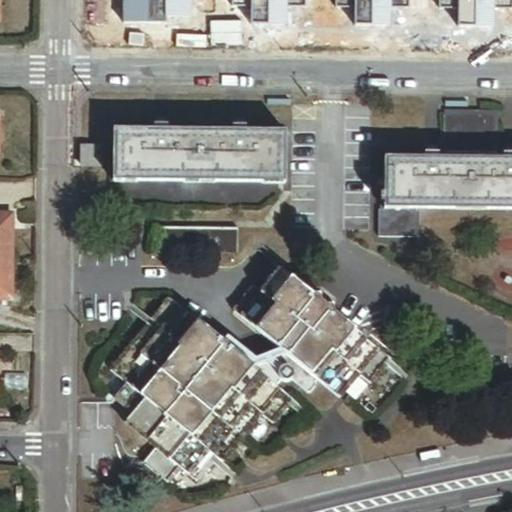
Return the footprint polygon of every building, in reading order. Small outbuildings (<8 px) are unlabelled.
[(497,112),(444,111),(444,155),(497,155),(497,112)] [(168,134),(154,134),(114,133),(114,183),(285,184),(286,134),(246,134),(232,134),(168,134)] [(102,147),(82,147),(82,167),(102,167),(102,147)] [(511,161),(502,161),(439,161),(424,160),(385,160),(385,193),(385,209),(421,209),(511,210),(511,161)] [(421,237),(421,209),(385,209),(385,193),(381,192),(381,209),(379,209),(379,236),(421,237)] [(0,258),(12,258),(12,217),(0,217),(0,258)] [(238,230),(154,229),(154,254),(238,254),(238,230)] [(0,299),(11,300),(12,258),(0,258),(0,299)] [(231,309),(271,341),(311,291),(271,259),(231,309)] [(292,359),(333,309),(311,291),(271,341),(278,347),(292,359)] [(295,400),(278,386),(249,362),(237,352),(198,401),(174,382),(213,333),(171,298),(111,371),(126,383),(218,459),(224,463),(263,415),(274,426),(295,400)] [(315,377),(338,395),(357,371),(369,380),(389,355),(333,309),(292,359),(294,360),(315,377)] [(198,401),(237,352),(225,343),(213,333),(174,382),(198,401)] [(225,343),(237,352),(249,362),(256,359),(230,337),(225,343)] [(293,370),(293,373),(292,375),(291,377),(290,378),(308,392),(316,382),(313,380),(315,377),(294,360),(292,359),(278,347),(256,359),(249,362),(278,386),(283,379),(282,379),(281,378),(280,376),(279,374),(279,371),(280,368),(281,367),(284,365),(286,365),(289,365),(291,367),(292,368),(293,370)] [(291,367),(289,365),(286,365),(284,365),(281,367),(280,368),(279,371),(279,374),(280,376),(281,378),(282,379),(283,379),(284,379),(287,379),(290,378),(291,377),(292,375),(293,373),(293,370),(292,368),(291,367)] [(156,447),(182,469),(198,482),(218,459),(126,383),(114,397),(133,413),(125,422),(156,447)] [(170,484),(182,469),(156,447),(144,463),(170,484)] [(27,488),(17,489),(17,504),(28,503),(27,488)]
